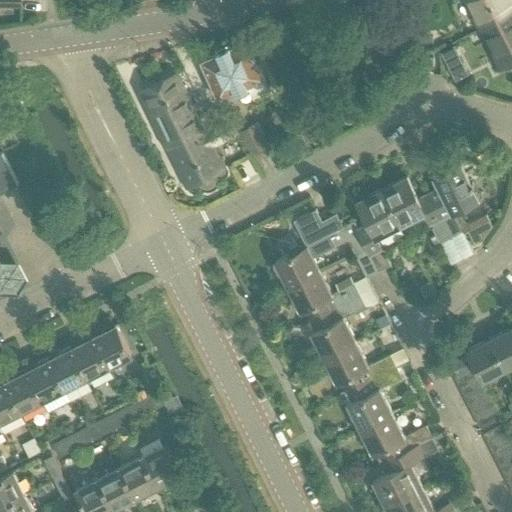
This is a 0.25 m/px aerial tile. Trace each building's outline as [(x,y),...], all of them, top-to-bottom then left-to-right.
[(511,0),(463,0),(479,29),(511,11),(511,0)] [(511,11),(479,29),(499,68),(511,61),(511,11)] [(247,87),(263,80),(245,42),(230,49),(229,46),(216,53),(217,55),(201,62),(218,100),(235,92),(236,94),(248,88),(247,87)] [(454,45),(442,52),(450,67),(462,61),(454,45)] [(225,170),(176,72),(139,91),(187,189),(225,170)] [(238,133),(230,118),(219,124),(226,139),(238,133)] [(249,157),(267,147),(256,124),(238,134),(249,157)] [(0,192),(17,184),(18,183),(2,152),(0,153),(0,192)] [(453,211),(478,199),(460,164),(433,177),(438,187),(428,193),(450,237),(463,230),(453,211)] [(406,177),(381,189),(399,225),(425,213),(440,242),(450,237),(428,193),(417,198),(406,177)] [(381,189),(356,202),(367,223),(357,229),(378,272),(390,266),(375,237),(399,225),(381,189)] [(306,245),(275,261),(287,286),(320,270),(313,257),(347,240),(366,278),(367,277),(378,272),(357,229),(353,222),(343,227),(336,213),(322,220),(316,209),(293,220),(306,245)] [(490,219),(468,230),(474,243),(483,239),(493,225),(490,219)] [(354,283),(332,294),(320,270),(287,286),(300,312),(304,310),(309,320),(360,294),(354,283)] [(360,294),(309,320),(314,331),(311,333),(323,358),(355,342),(343,317),(366,306),(360,294)] [(109,367),(133,355),(116,323),(93,335),(109,367)] [(511,330),(511,328),(490,339),(507,372),(511,369),(511,330)] [(88,378),(109,367),(93,335),(71,346),(88,378)] [(507,372),(490,339),(468,350),(470,355),(475,365),(481,376),(485,383),(507,372)] [(355,342),(323,358),(336,383),(340,381),(345,392),(396,366),(396,365),(409,359),(410,359),(404,347),(403,347),(367,365),(355,342)] [(65,390),(88,378),(71,346),(49,357),(65,390)] [(470,355),(449,366),(454,376),(475,365),(470,355)] [(44,401),(65,390),(49,357),(27,368),(44,401)] [(475,365),(454,376),(459,387),(481,376),(475,365)] [(381,388),(402,377),(396,366),(345,392),(351,402),(347,404),(360,429),(393,413),(381,388)] [(22,412),(44,401),(27,368),(6,379),(22,412)] [(481,376),(459,387),(464,397),(486,386),(485,383),(481,376)] [(0,423),(22,412),(6,379),(0,381),(0,423)] [(486,386),(464,397),(469,407),(491,396),(486,386)] [(151,393),(140,399),(147,412),(158,407),(152,396),(151,393)] [(491,396),(469,407),(475,417),(496,406),(491,396)] [(140,399),(130,404),(137,417),(147,412),(140,399)] [(129,405),(119,410),(126,423),(137,417),(130,404),(129,405)] [(496,406),(475,417),(480,428),(502,417),(496,406)] [(111,414),(108,415),(115,428),(126,423),(119,410),(111,414)] [(393,413),(360,429),(372,454),(377,451),(382,461),(391,457),(391,458),(432,437),(426,425),(405,436),(393,413)] [(108,415),(97,421),(103,434),(115,428),(108,415)] [(97,421),(86,426),(92,440),(103,434),(97,421)] [(505,422),(483,433),(488,443),(510,432),(505,422)] [(86,426),(76,432),(83,445),(92,440),(86,426)] [(76,432),(65,437),(71,451),(83,445),(76,432)] [(511,436),(510,432),(488,443),(494,454),(511,444),(511,436)] [(29,456),(41,450),(34,437),(23,443),(29,456)] [(65,437),(52,444),(59,457),(71,451),(65,437)] [(423,486),(411,461),(437,448),(432,437),(391,458),(391,457),(382,461),(388,472),(373,480),(386,505),(423,486)] [(160,486),(183,474),(166,442),(143,453),(160,486)] [(511,444),(494,454),(499,464),(511,457),(511,444)] [(138,497),(160,486),(143,453),(121,464),(138,497)] [(53,479),(62,475),(52,455),(43,459),(53,479)] [(511,457),(499,464),(504,475),(511,470),(511,457)] [(116,508),(138,497),(121,464),(99,476),(116,508)] [(0,505),(24,494),(13,471),(0,477),(0,505)] [(64,501),(73,496),(62,475),(53,479),(64,501)] [(88,511),(108,511),(116,508),(99,476),(76,488),(88,511)] [(470,493),(435,510),(423,486),(386,505),(388,511),(459,511),(475,504),(470,493)] [(0,511),(33,511),(24,494),(0,505),(0,511)] [(70,511),(81,511),(73,496),(64,501),(70,511)]
